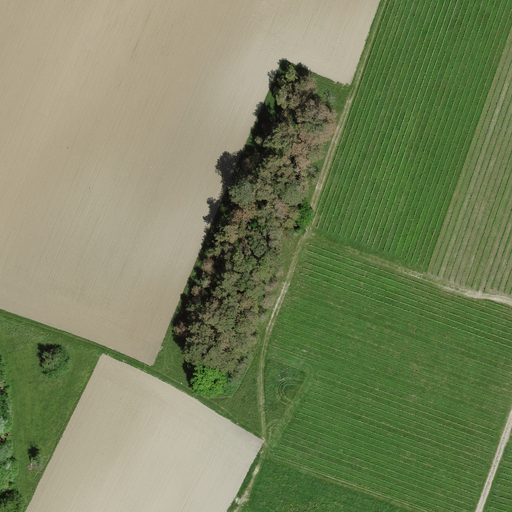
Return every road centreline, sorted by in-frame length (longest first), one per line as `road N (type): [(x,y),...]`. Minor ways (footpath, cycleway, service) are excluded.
road 1 (track): [(235,511),(258,458),(236,416),(241,381),(299,247),(383,0)]
road 2 (track): [(303,234),(511,302)]
